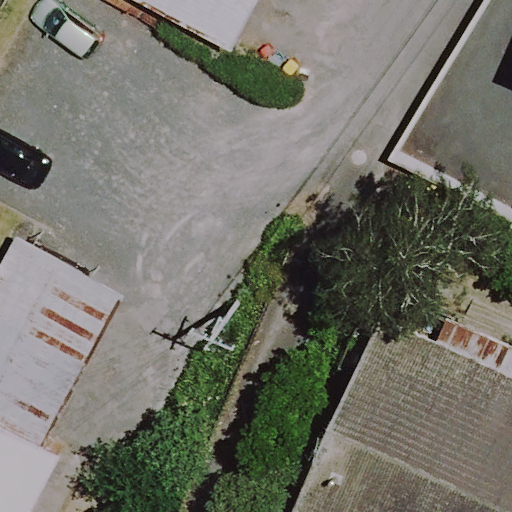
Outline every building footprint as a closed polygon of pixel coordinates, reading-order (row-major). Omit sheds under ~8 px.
[(136,0),(239,54),(267,0),(136,0)] [(173,155),(0,52),(0,51),(0,231),(136,313),(179,241),(137,216),(173,155)] [(0,424),(39,446),(101,328),(0,273),(0,424)] [(511,511),(511,368),(383,310),(291,511),(511,511)] [(39,446),(0,424),(0,511),(26,511),(57,455),(39,446)]
